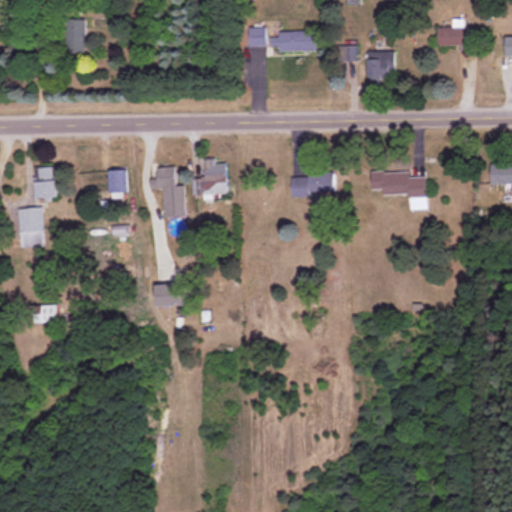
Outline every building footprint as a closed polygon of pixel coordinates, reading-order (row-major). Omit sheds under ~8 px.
[(67,53),(86,53),(86,20),(67,20),(67,53)] [(466,20),(454,20),(454,27),(438,27),(438,46),(466,46),(466,20)] [(316,29),(250,30),(250,47),(280,46),(280,52),(317,52),(316,29)] [(339,62),(357,62),(357,47),(339,47),(339,62)] [(396,51),(369,51),(369,82),(396,82),(396,51)] [(193,195),(227,193),(226,163),(216,163),(216,159),(204,159),(205,178),(192,179),(193,195)] [(184,185),(176,185),(176,166),(157,167),(157,178),(150,178),(150,188),(165,188),(165,210),(185,209),(184,185)] [(38,199),(59,198),(57,167),(36,168),(38,199)] [(127,170),(109,170),(109,193),(127,193),(127,170)] [(384,196),(410,195),(410,210),(428,210),(427,177),(410,177),(410,171),(372,172),(372,190),(384,190),(384,196)] [(292,196),(334,197),(334,175),(292,174),(292,196)] [(20,248),(43,248),(43,208),(20,208),(20,248)] [(157,285),(157,307),(187,307),(187,285),(157,285)] [(57,323),(57,306),(35,306),(35,323),(57,323)]
